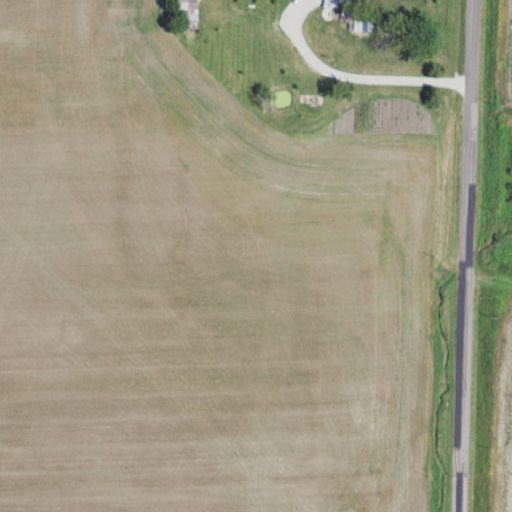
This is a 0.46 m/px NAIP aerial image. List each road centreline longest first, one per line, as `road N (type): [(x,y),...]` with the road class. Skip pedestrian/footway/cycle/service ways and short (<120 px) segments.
road 1 (residential): [(459,511),(472,0)]
road 2 (residential): [(0,118),(197,126),(258,49),(292,23)]
